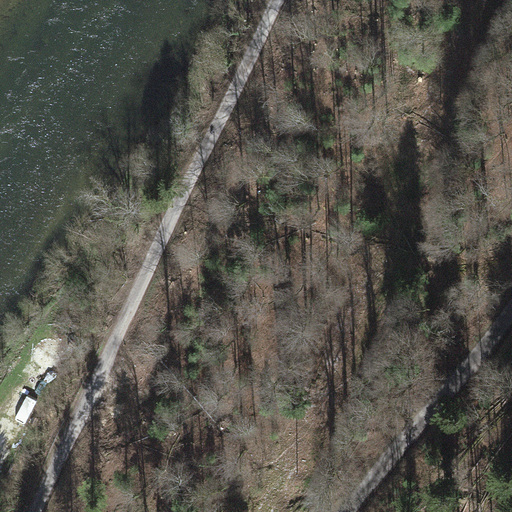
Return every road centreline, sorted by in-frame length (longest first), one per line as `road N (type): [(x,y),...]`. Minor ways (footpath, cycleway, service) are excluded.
road 1 (unclassified): [(28,511),(123,297),(280,0)]
road 2 (unclassified): [(343,511),(511,290)]
